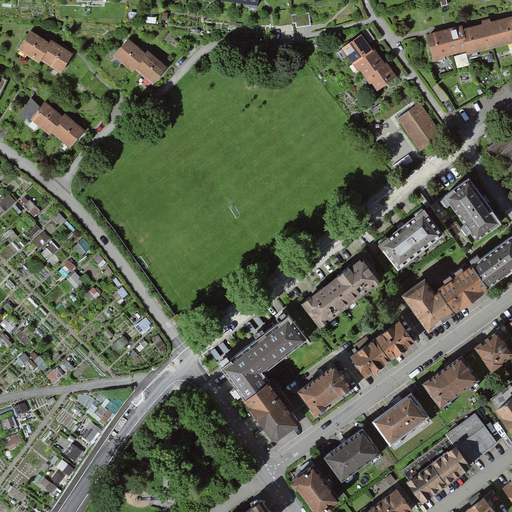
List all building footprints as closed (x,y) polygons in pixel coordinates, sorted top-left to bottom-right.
[(463,29),(428,39),(435,65),(469,56),(470,61),(511,49),(511,20),(464,33),(463,29)] [(48,40),(29,29),(17,49),(39,62),(41,59),(61,71),(72,52),(49,38),(48,40)] [(363,32),(344,46),(378,90),(397,76),(363,32)] [(148,54),(128,38),(114,56),(133,72),(135,69),(155,85),(168,67),(150,52),(148,54)] [(44,99),(29,116),(49,133),(51,131),(69,146),(83,129),(62,111),(60,113),(44,99)] [(422,106),(400,121),(420,152),(443,136),(422,106)] [(511,129),(487,149),(501,169),(511,160),(511,129)] [(469,174),(444,192),(476,237),(502,219),(469,174)] [(446,195),(441,197),(447,210),(452,208),(446,195)] [(428,205),(377,242),(396,267),(446,231),(428,205)] [(32,238),(41,227),(37,224),(28,234),(32,238)] [(46,232),(35,238),(39,245),(50,239),(46,232)] [(478,258),(492,279),(511,265),(511,246),(506,238),(478,258)] [(43,251),(47,258),(59,250),(55,243),(43,251)] [(365,254),(302,299),(320,324),(383,279),(365,254)] [(443,282),(457,303),(492,279),(478,258),(443,282)] [(408,290),(430,322),(457,303),(443,282),(435,288),(427,276),(408,290)] [(148,318),(136,319),(134,311),(119,314),(123,341),(129,341),(130,344),(138,343),(139,348),(152,346),(148,318)] [(241,390),(266,372),(311,337),(291,311),(221,364),(241,390)] [(396,322),(372,339),(389,363),(413,346),(396,322)] [(472,350),(490,375),(511,360),(511,359),(494,334),(472,350)] [(363,381),(389,363),(372,339),(346,357),(363,381)] [(426,383),(442,407),(479,382),(462,358),(426,383)] [(294,394),(312,420),(350,393),(332,368),(294,394)] [(266,372),(241,390),(276,439),(301,420),(266,372)] [(375,419),(392,443),(430,416),(413,393),(375,419)] [(511,400),(493,414),(511,440),(511,400)] [(462,449),(478,471),(507,451),(487,423),(458,443),(462,449)] [(324,457),(341,481),(378,455),(361,431),(324,457)] [(462,449),(415,482),(431,504),(478,471),(462,449)] [(288,482),(308,511),(325,511),(336,505),(310,467),(288,482)] [(511,482),(501,490),(511,504),(511,482)] [(388,505),(393,511),(424,511),(410,490),(388,505)] [(234,511),(271,511),(259,494),(234,511)] [(466,511),(490,511),(482,501),(466,511)]
